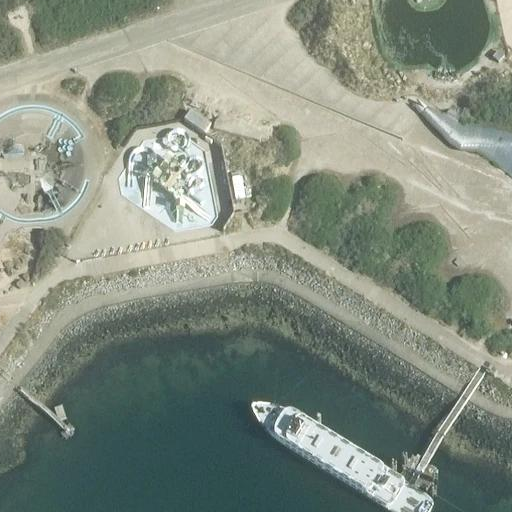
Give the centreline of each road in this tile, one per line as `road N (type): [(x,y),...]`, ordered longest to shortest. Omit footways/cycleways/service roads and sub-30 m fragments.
road 1 (track): [(0,83),(139,39)]
road 2 (track): [(139,39),(255,0)]
